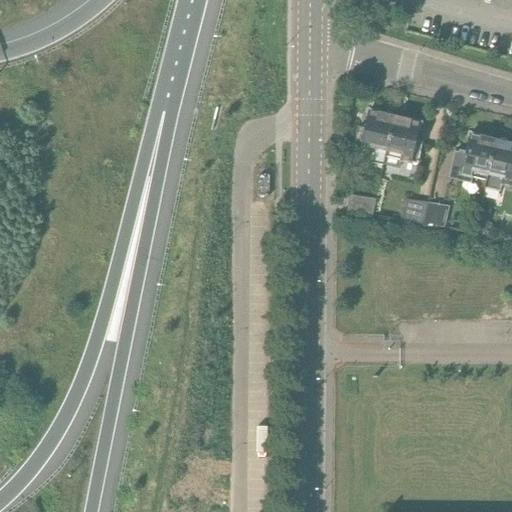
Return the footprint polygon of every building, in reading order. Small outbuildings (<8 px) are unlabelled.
[(358,160),(384,166),(395,117),(369,112),(364,131),(359,130),(356,143),(362,144),(358,160)] [(384,166),(401,170),(402,163),(414,166),(414,164),(418,165),(423,145),(417,144),(421,123),(395,117),(384,166)] [(473,177),(486,181),(497,141),(471,135),(466,155),(456,153),(450,179),(471,183),(473,177)] [(486,181),(484,189),(500,193),(502,186),(511,188),(511,144),(497,141),(486,181)] [(253,201),(275,202),(275,167),(253,166),(253,201)] [(346,216),(372,219),(376,199),(350,196),(346,216)] [(428,204),(406,200),(401,224),(423,227),(428,204)] [(450,207),(428,204),(423,227),(446,231),(450,207)] [(476,234),(486,236),(491,207),(481,205),(476,234)]
